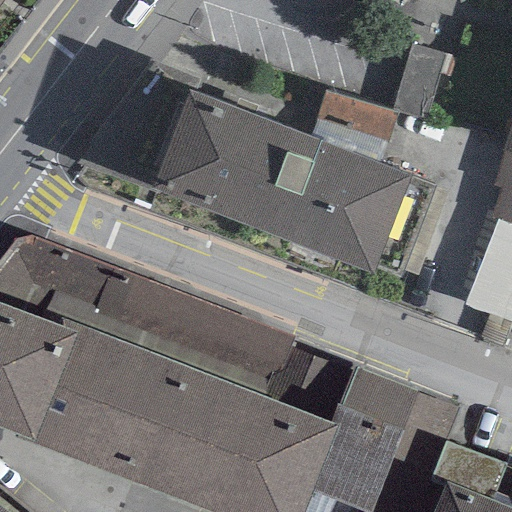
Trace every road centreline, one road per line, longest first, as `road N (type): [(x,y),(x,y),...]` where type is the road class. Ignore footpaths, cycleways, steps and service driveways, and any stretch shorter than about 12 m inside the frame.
road 1 (residential): [(511,381),(36,201),(0,179)]
road 2 (primary): [(118,0),(0,151)]
